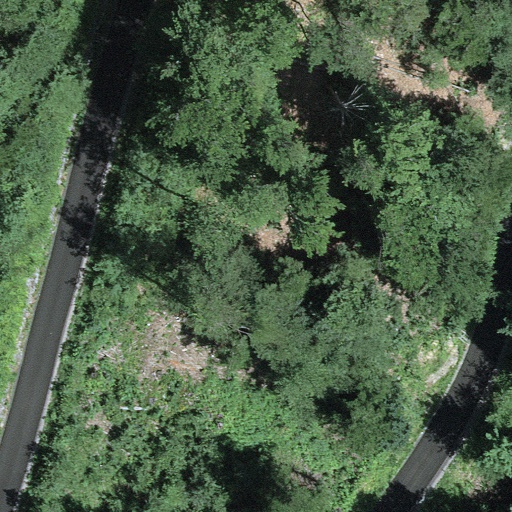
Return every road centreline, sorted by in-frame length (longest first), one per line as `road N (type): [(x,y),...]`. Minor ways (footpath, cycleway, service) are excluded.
road 1 (track): [(137,0),(105,88),(1,511)]
road 2 (track): [(381,511),(459,420),(511,250)]
